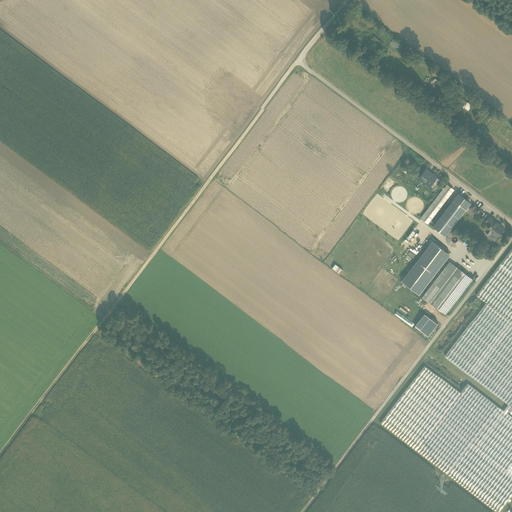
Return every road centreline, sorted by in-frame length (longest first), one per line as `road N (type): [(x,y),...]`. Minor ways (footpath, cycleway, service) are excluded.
road 1 (track): [(297,57),(0,449)]
road 2 (track): [(300,511),(511,234)]
road 3 (residential): [(344,0),(297,57),(511,218)]
